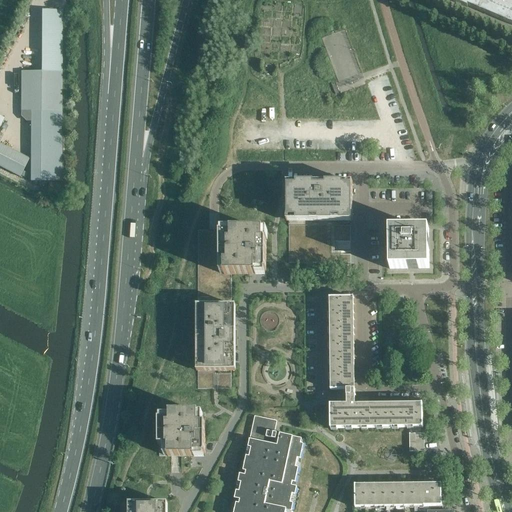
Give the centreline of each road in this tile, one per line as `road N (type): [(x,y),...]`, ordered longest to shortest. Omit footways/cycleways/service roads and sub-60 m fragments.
road 1 (primary): [(112,120),(92,338),(59,511)]
road 2 (primary): [(90,511),(113,412),(134,158)]
road 3 (secondary): [(473,167),(467,285),(488,468)]
road 4 (residential): [(511,193),(511,462),(498,465)]
road 5 (secondary): [(498,465),(480,357),(480,191)]
road 6 (residential): [(193,501),(243,400),(244,291)]
road 7 (residential): [(361,166),(235,168),(214,192),(213,230)]
road 8 (unclassified): [(437,388),(362,388),(361,289)]
road 9 (primary): [(134,158),(153,127),(186,0)]
road 10 (primary): [(134,158),(147,0)]
road 11 (residential): [(467,511),(437,388)]
road 12 (residential): [(361,166),(361,289)]
road 13 (primary): [(103,0),(103,91),(112,120)]
road 14 (unclassified): [(452,285),(451,199),(437,167)]
road 15 (primary): [(121,0),(112,120)]
